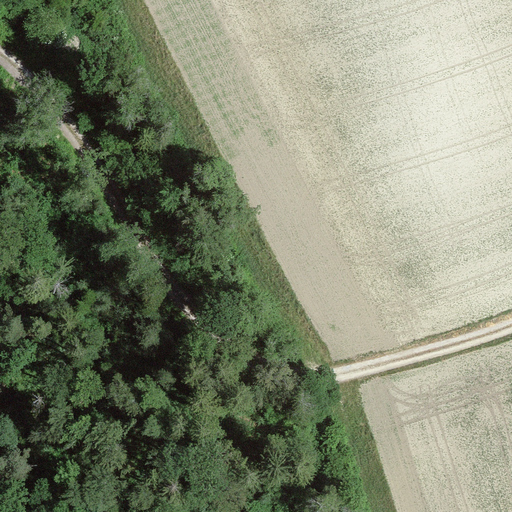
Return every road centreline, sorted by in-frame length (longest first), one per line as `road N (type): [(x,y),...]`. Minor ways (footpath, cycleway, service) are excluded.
road 1 (track): [(0,56),(81,140),(175,287),(221,336),(262,366),(323,380)]
road 2 (track): [(511,326),(323,380)]
